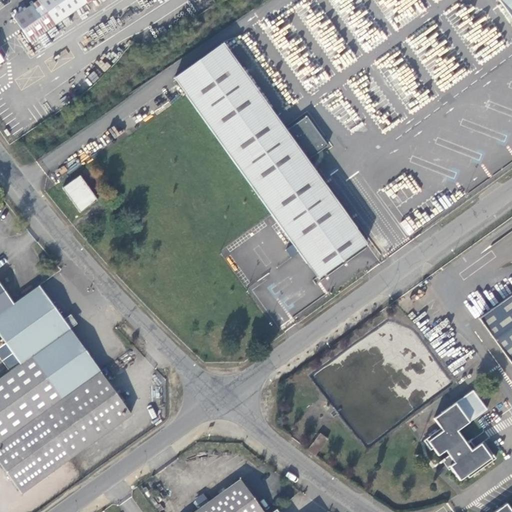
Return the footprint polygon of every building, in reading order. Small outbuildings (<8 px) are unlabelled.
[(86,2),(84,0),(37,0),(12,18),(28,42),(86,2)] [(511,0),(498,0),(511,18),(511,0)] [(366,242),(225,44),(174,79),(318,277),(366,242)] [(63,188),(80,213),(97,201),(80,176),(63,188)] [(291,245),(286,250),(292,256),(297,250),(291,245)] [(132,414),(41,286),(0,314),(0,333),(21,364),(33,355),(63,396),(0,442),(0,462),(22,493),(132,414)] [(511,294),(500,304),(489,289),(477,297),(488,312),(479,319),(511,364),(511,294)] [(64,319),(71,327),(76,323),(70,314),(64,319)] [(33,355),(21,364),(0,378),(0,442),(63,396),(33,355)] [(450,465),(452,468),(461,480),(468,475),(470,478),(496,459),(484,442),(475,448),(470,441),(467,443),(458,430),(487,409),(474,391),(435,418),(442,427),(424,441),(430,450),(432,448),(437,455),(446,449),(450,455),(454,462),(450,465)] [(322,435),(310,451),(317,456),(329,440),(322,435)] [(449,471),(452,468),(450,465),(454,462),(450,455),(441,461),(449,471)] [(263,511),(241,480),(195,511),(263,511)] [(511,511),(511,510),(507,503),(495,511),(511,511)]
